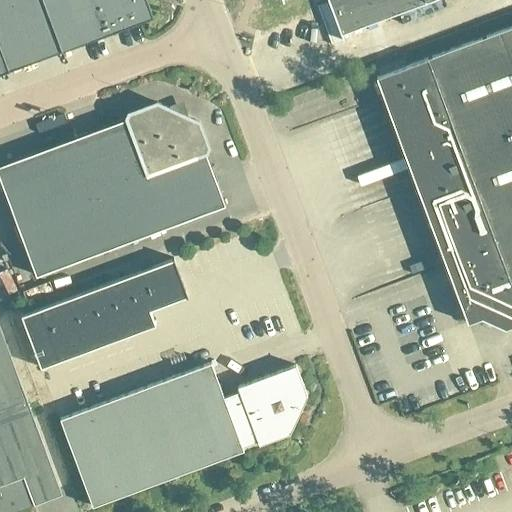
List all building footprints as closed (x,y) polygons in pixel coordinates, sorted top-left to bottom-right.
[(0,0),(0,73),(9,70),(62,50),(43,0),(0,0)] [(146,0),(43,0),(62,50),(153,17),(146,0)] [(328,0),(329,1),(317,5),(332,43),(344,39),(342,33),(431,0),(328,0)] [(511,25),(377,76),(454,284),(468,322),(482,317),(505,327),(511,324),(511,25)] [(226,204),(208,156),(206,151),(208,146),(208,145),(199,121),(199,120),(187,115),(186,116),(183,117),(170,111),(169,108),(169,107),(157,101),(157,102),(130,112),(129,112),(127,116),(127,117),(0,164),(0,178),(36,275),(226,204)] [(65,114),(36,125),(39,135),(69,123),(65,114)] [(174,258),(21,314),(41,367),(156,324),(150,309),(188,295),(174,258)] [(62,494),(0,326),(0,511),(13,511),(34,505),(34,504),(35,504),(33,498),(59,488),(61,494),(62,494)] [(290,432),(297,417),(307,395),(296,364),(238,385),(239,390),(224,396),(211,361),(60,417),(92,506),(244,449),(243,445),(258,440),(259,444),(290,432)]
